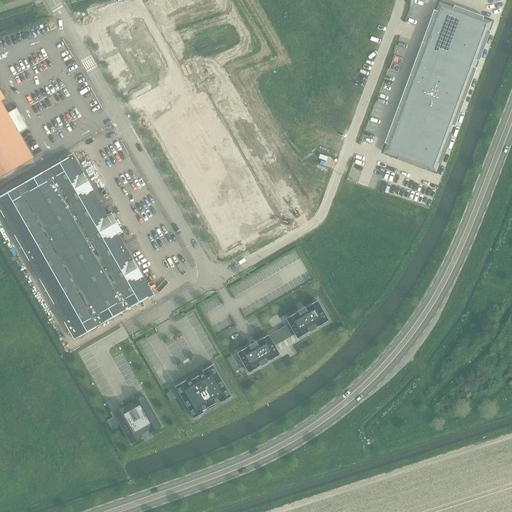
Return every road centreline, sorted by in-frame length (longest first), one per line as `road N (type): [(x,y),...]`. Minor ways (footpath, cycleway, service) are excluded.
road 1 (secondary): [(511,99),(437,281),(358,383),(254,453),(94,511)]
road 2 (secondary): [(130,511),(301,441),(376,382),(448,285),(511,131)]
road 3 (unclassified): [(212,281),(323,213),(400,0)]
road 4 (unclassified): [(212,281),(52,0)]
